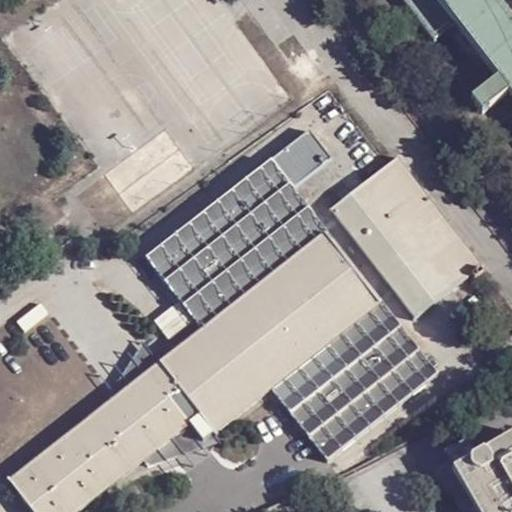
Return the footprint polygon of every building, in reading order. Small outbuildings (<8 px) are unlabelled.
[(511,23),(494,0),(400,0),(436,46),(438,44),(436,41),(456,26),(496,78),(470,100),(482,114),(508,93),(511,98),(511,23)] [(363,253),(375,268),(416,321),(473,278),(476,282),(484,275),(481,271),(482,271),(397,162),(332,213),(363,253)] [(379,309),(357,281),(346,267),(326,239),(326,237),(271,168),(147,264),(202,335),(161,369),(143,348),(101,380),(118,402),(11,486),(31,511),(82,511),(144,465),(158,455),(165,465),(180,481),(221,449),(214,438),(272,396),(328,465),(436,380),(381,309),(379,309)] [(511,511),(511,435),(511,434),(453,468),(477,511),(511,511)] [(158,455),(144,465),(149,470),(165,465),(158,455)]
